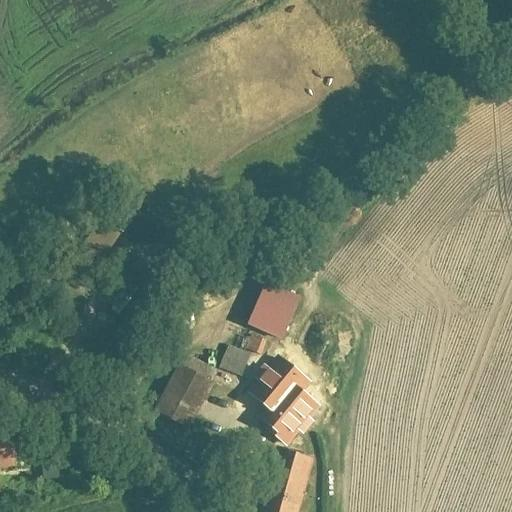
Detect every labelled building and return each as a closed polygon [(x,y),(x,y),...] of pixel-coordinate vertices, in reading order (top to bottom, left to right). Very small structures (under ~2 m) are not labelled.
[(108,269),(109,229),(81,229),(81,258),(90,258),(89,268),(108,269)] [(250,329),(277,339),(292,299),(265,289),(250,329)] [(245,358),(258,363),(263,349),(250,344),(245,358)] [(220,353),(214,375),(238,381),(244,360),(220,353)] [(267,410),(259,419),(270,428),(268,431),(285,445),(316,407),(299,393),(308,382),(280,359),(250,396),(267,410)] [(205,394),(170,374),(145,417),(181,437),(205,394)] [(0,436),(0,473),(14,473),(11,435),(0,436)] [(276,457),(258,511),(294,511),(309,468),(276,457)]
